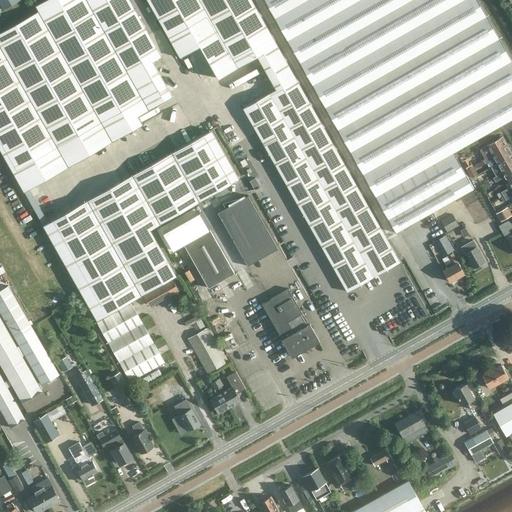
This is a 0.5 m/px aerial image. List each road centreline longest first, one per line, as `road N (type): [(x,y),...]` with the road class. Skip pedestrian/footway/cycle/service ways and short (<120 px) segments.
road 1 (tertiary): [(115,511),(396,354)]
road 2 (unknown): [(276,386),(320,362),(327,350),(322,333),(285,274),(240,301),(242,320)]
road 3 (residential): [(264,476),(416,389),(396,354)]
road 4 (unknown): [(210,104),(55,197)]
road 5 (tertiary): [(396,354),(511,289)]
road 6 (unknown): [(75,511),(0,412)]
